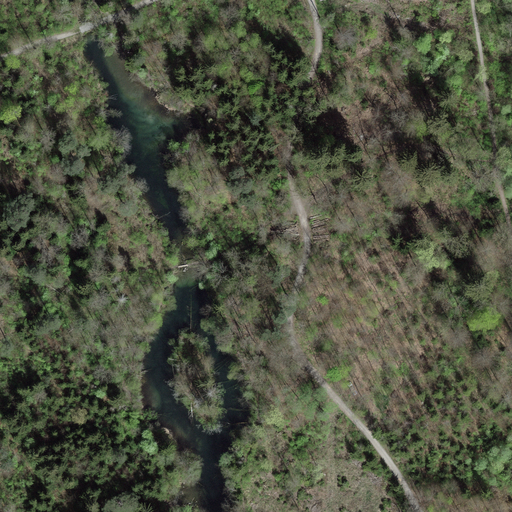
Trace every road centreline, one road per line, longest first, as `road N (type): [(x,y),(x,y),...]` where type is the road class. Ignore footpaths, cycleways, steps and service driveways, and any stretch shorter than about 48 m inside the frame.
road 1 (track): [(309,0),(315,51),(290,162),(299,208),(299,349),(383,448),(424,511)]
road 2 (track): [(0,58),(150,0)]
